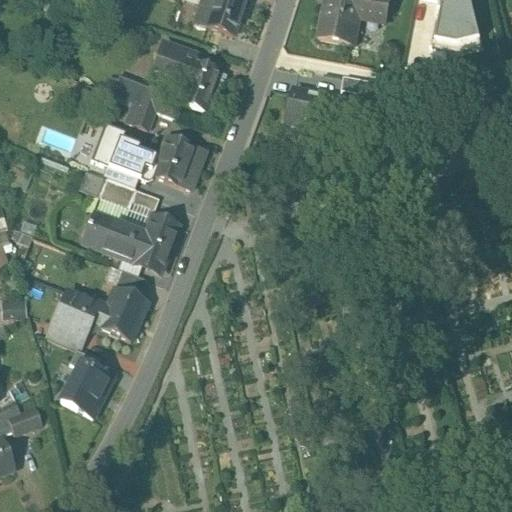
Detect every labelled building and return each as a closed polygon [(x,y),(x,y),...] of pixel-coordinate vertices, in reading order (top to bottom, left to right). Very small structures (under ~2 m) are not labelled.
[(245,0),(214,0),(214,2),(205,30),(233,39),(245,0)] [(389,0),(326,0),(318,40),(317,40),(316,41),(354,49),(360,14),(386,19),(389,0)] [(439,0),(438,4),(437,10),(441,11),(439,24),(435,23),(429,50),(432,50),(433,44),(455,48),(457,55),(480,49),(479,42),(480,42),(469,0),(468,0),(439,0)] [(196,61),(162,49),(153,74),(186,85),(192,67),(194,67),(196,61)] [(194,67),(192,67),(186,85),(178,106),(179,107),(206,116),(211,101),(218,103),(225,83),(218,81),(220,77),(194,67)] [(146,91),(119,80),(112,99),(138,110),(139,110),(146,91)] [(371,86),(344,80),(341,94),(368,99),(371,86)] [(178,106),(159,100),(161,97),(146,91),(139,110),(154,115),(173,123),(179,107),(178,106)] [(326,102),(293,95),(287,126),(335,135),(342,102),(327,99),(326,102)] [(138,110),(131,107),(124,125),(146,134),(154,115),(139,110),(138,110)] [(95,157),(104,126),(94,123),(85,154),(95,157)] [(200,154),(166,141),(158,162),(151,180),(152,181),(190,195),(199,171),(196,164),(200,154)] [(158,162),(137,154),(139,151),(117,142),(116,144),(117,144),(108,170),(107,169),(106,170),(106,171),(110,172),(150,187),(152,181),(151,180),(158,162)] [(106,170),(90,164),(86,176),(106,183),(110,172),(106,171),(106,170)] [(158,203),(106,183),(101,196),(153,216),(158,203)] [(144,237),(95,218),(90,231),(88,230),(86,234),(88,235),(83,248),(138,269),(141,261),(136,259),(144,237)] [(178,230),(150,220),(144,237),(136,259),(141,261),(163,269),(178,230)] [(147,284),(122,275),(117,288),(141,299),(147,284)] [(147,307),(115,293),(106,313),(98,331),(130,346),(147,307)] [(106,313),(66,296),(52,328),(84,342),(87,336),(98,331),(106,313)] [(4,322),(28,318),(25,301),(2,305),(4,322)] [(84,342),(52,328),(46,342),(76,355),(78,356),(84,342)] [(78,356),(76,355),(69,368),(78,373),(93,374),(98,364),(78,356)] [(93,374),(78,373),(60,405),(92,422),(100,406),(97,404),(108,382),(93,374)] [(34,413),(7,424),(14,439),(40,429),(34,413)] [(2,442),(0,442),(0,479),(14,474),(2,442)]
